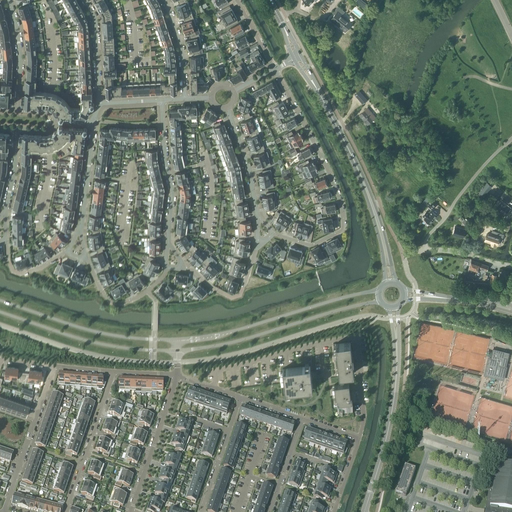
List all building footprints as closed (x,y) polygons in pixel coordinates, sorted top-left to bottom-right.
[(148,4),(151,8),(159,5),(156,0),(155,0),(148,4)] [(176,6),(178,12),(190,8),(187,0),(184,0),(178,2),(179,5),(176,6)] [(356,0),(355,2),(365,10),(368,6),(360,0),(356,0)] [(66,7),(69,12),(80,7),(80,6),(79,6),(77,2),(66,7)] [(97,8),(99,12),(108,8),(106,3),(97,8)] [(19,8),(20,13),(29,11),(28,5),(19,8)] [(151,8),(152,13),(162,10),(161,10),(159,5),(151,8)] [(222,20),(234,14),(231,9),(229,6),(219,11),(223,19),(222,20)] [(69,12),(71,17),(82,12),(80,7),(69,12)] [(352,24),(341,15),(344,12),(338,7),(333,13),(335,14),(331,19),(346,31),(352,24)] [(100,12),(102,17),(112,14),(108,8),(99,12),(100,13),(100,12)] [(183,17),(184,19),(193,16),(190,8),(178,12),(180,18),(183,17)] [(154,19),(163,16),(162,10),(152,13),(154,18),(154,19)] [(71,17),(74,22),(85,17),(82,12),(71,17)] [(234,14),(222,20),(226,29),(238,22),(237,19),(234,14)] [(154,19),(155,24),(165,21),(163,16),(154,19)] [(182,23),(184,29),(196,25),(193,16),(184,19),(185,22),(182,23)] [(76,21),(79,26),(88,23),(84,17),(85,17),(74,22),(74,23),(76,21)] [(155,24),(157,30),(167,27),(165,21),(155,24)] [(229,29),(234,38),(244,32),(243,29),(240,23),(229,29)] [(189,34),(190,37),(199,34),(196,35),(193,26),(196,25),(184,29),(185,35),(189,34)] [(158,30),(159,35),(168,32),(167,27),(157,30),(158,30)] [(159,35),(161,40),(170,37),(168,32),(159,35)] [(187,40),(188,46),(201,43),(199,34),(190,37),(190,40),(187,40)] [(245,35),(236,40),(241,49),(250,44),(248,41),(249,41),(245,35)] [(161,40),(163,46),(172,43),(170,37),(161,40)] [(193,51),(194,54),(203,53),(201,43),(188,46),(190,52),(193,51)] [(190,57),(191,63),(203,63),(203,57),(200,57),(200,53),(203,53),(194,54),(194,57),(190,57)] [(115,54),(104,54),(104,59),(104,60),(104,63),(104,65),(105,70),(104,70),(105,76),(106,96),(112,96),(122,95),(121,85),(117,85),(117,87),(112,88),(111,76),(117,75),(116,69),(115,69),(114,62),(114,54),(115,54)] [(255,56),(257,61),(260,66),(266,63),(262,57),(262,58),(260,54),(255,56)] [(257,61),(249,65),(248,65),(252,71),(260,66),(257,61)] [(194,69),(195,72),(199,72),(201,72),(201,69),(204,68),(203,63),(191,63),(191,69),(194,69)] [(235,68),(237,71),(242,79),(241,80),(242,80),(247,77),(242,68),(240,65),(235,68)] [(165,83),(161,83),(161,93),(171,92),(171,93),(177,92),(176,72),(176,66),(166,67),(164,67),(164,73),(170,73),(171,84),(165,85),(165,83)] [(222,67),(210,70),(211,76),(215,75),(215,79),(222,78),(222,77),(221,77),(221,74),(224,73),(222,67)] [(242,79),(237,71),(237,72),(232,74),(233,76),(230,78),(229,78),(229,79),(236,83),(236,82),(241,80),(242,79)] [(195,72),(190,72),(191,83),(191,90),(191,92),(192,93),(194,93),(198,92),(197,92),(197,83),(197,80),(199,80),(199,77),(199,72),(195,72)] [(1,91),(0,91),(0,104),(1,104),(6,104),(11,105),(11,103),(14,104),(15,96),(11,96),(11,94),(12,94),(12,90),(11,90),(12,87),(12,85),(12,79),(3,79),(2,79),(2,85),(4,85),(4,86),(4,87),(4,88),(2,87),(2,90),(1,90),(1,91)] [(43,95),(36,94),(36,92),(33,92),(33,91),(34,87),(34,86),(36,86),(36,81),(27,80),(26,80),(26,87),(26,91),(25,91),(25,95),(25,98),(22,97),(21,105),(25,105),(25,106),(27,106),(29,107),(30,106),(31,106),(36,106),(38,106),(38,107),(40,107),(41,106),(43,107),(43,106),(44,106),(45,107),(46,107),(47,107),(48,107),(50,107),(50,108),(51,109),(52,108),(53,109),(54,111),(55,113),(56,113),(58,114),(59,116),(60,119),(63,119),(64,116),(70,117),(74,117),(86,118),(87,117),(88,116),(88,115),(88,114),(89,113),(91,108),(92,108),(92,107),(93,107),(94,107),(94,106),(94,105),(94,104),(93,104),(93,103),(92,103),(92,98),(92,92),(82,93),(82,102),(84,102),(84,106),(82,110),(70,109),(67,105),(66,106),(64,104),(65,103),(61,99),(60,100),(56,98),(57,97),(51,95),(51,96),(47,95),(47,94),(43,94),(43,95)] [(269,90),(275,101),(280,98),(279,96),(275,87),(272,81),(269,83),(270,86),(269,86),(271,89),(269,90)] [(203,83),(197,83),(197,92),(198,92),(204,91),(203,92),(204,92),(207,85),(207,84),(207,85),(203,85),(203,83)] [(261,95),(269,90),(271,89),(269,86),(270,86),(269,83),(265,84),(266,85),(257,89),(258,90),(252,93),(255,98),(261,95)] [(359,91),(355,95),(363,105),(368,101),(359,91)] [(239,100),(239,102),(251,106),(253,99),(250,95),(248,99),(241,97),(240,100),(239,100)] [(270,105),(274,113),(286,107),(283,102),(279,104),(278,101),(270,105)] [(251,106),(239,102),(238,105),(239,106),(238,108),(249,112),(251,106)] [(196,106),(191,107),(191,119),(197,119),(197,116),(200,116),(200,110),(196,110),(196,106)] [(170,118),(170,124),(180,124),(179,117),(185,117),(185,119),(186,119),(185,107),(178,107),(178,110),(169,111),(169,118),(170,118)] [(286,107),(274,113),(277,118),(289,112),(286,107)] [(201,118),(206,122),(213,111),(210,109),(210,110),(207,108),(201,118)] [(359,115),(367,125),(376,117),(367,108),(359,115)] [(213,111),(206,122),(211,125),(217,115),(215,113),(213,111)] [(252,115),(250,116),(244,118),(245,121),(241,122),(243,128),(255,123),(253,118),(252,115)] [(294,118),(283,123),(287,130),(298,124),(297,124),(298,123),(296,120),(295,121),(294,118)] [(213,128),(215,134),(226,129),(224,124),(221,125),(220,122),(214,124),(215,127),(213,128)] [(249,132),(250,135),(258,132),(255,123),(243,128),(245,133),(249,132)] [(28,135),(27,134),(25,134),(25,135),(23,135),(20,135),(19,137),(19,138),(19,140),(19,143),(23,143),(23,145),(22,145),(22,149),(22,152),(22,162),(31,163),(32,163),(32,156),(30,156),(30,153),(30,149),(32,150),(33,147),(40,148),(40,149),(44,149),(44,148),(48,148),(48,149),(54,147),(54,146),(58,145),(58,146),(63,142),(62,141),(65,138),(66,139),(68,137),(75,137),(73,152),(83,153),(84,148),(84,143),(85,143),(85,137),(86,133),(87,132),(87,131),(87,130),(86,130),(86,129),(85,129),(84,129),(83,129),(83,130),(73,129),(69,129),(63,129),(62,125),(59,125),(58,128),(57,130),(55,131),(54,131),(53,132),(53,133),(52,134),(52,135),(51,135),(50,134),(48,135),(48,136),(47,136),(45,136),(43,136),(42,136),(41,136),(39,136),(39,135),(37,135),(36,136),(35,136),(30,135),(28,135)] [(100,129),(100,136),(110,137),(110,138),(116,138),(117,128),(110,128),(110,131),(100,129)] [(215,134),(217,139),(228,135),(226,129),(215,134)] [(288,143),(302,136),(300,133),(299,134),(298,131),(293,134),(291,131),(285,135),(289,142),(288,143)] [(247,139),(249,145),(261,140),(259,135),(257,136),(256,133),(258,132),(250,135),(251,138),(247,139)] [(0,159),(7,160),(8,160),(8,154),(8,153),(8,152),(8,149),(9,149),(9,145),(9,143),(12,143),(13,136),(9,136),(9,134),(4,134),(0,134),(0,159)] [(219,144),(231,140),(230,137),(229,137),(228,135),(217,139),(218,139),(220,144),(219,144)] [(302,136),(288,143),(291,148),(304,141),(302,139),(303,139),(302,136)] [(219,144),(221,150),(232,145),(231,143),(232,143),(231,140),(219,144)] [(255,149),(256,152),(264,149),(261,140),(249,145),(251,151),(255,149)] [(221,150),(223,155),(234,151),(232,146),(232,145),(221,150)] [(311,150),(309,147),(299,153),(300,155),(297,156),(300,161),(313,154),(312,153),(313,153),(311,149),(311,150)] [(254,159),(255,162),(269,157),(267,152),(265,152),(264,149),(256,152),(258,151),(259,154),(253,156),(254,159)] [(223,155),(224,160),(236,156),(234,151),(223,155)] [(226,166),(238,162),(236,156),(224,160),(225,161),(227,160),(229,165),(226,166)] [(269,157),(255,162),(256,165),(257,165),(257,168),(263,165),(264,168),(271,166),(268,158),(269,157)] [(313,161),(309,163),(308,160),(298,165),(302,173),(316,166),(314,163),(314,164),(313,161)] [(174,169),(185,166),(184,161),(185,161),(173,164),(174,164),(175,169),(174,169)] [(226,166),(228,171),(240,167),(238,162),(226,166)] [(316,166),(302,173),(305,178),(317,172),(316,169),(317,169),(316,166)] [(148,175),(160,172),(158,167),(159,167),(148,169),(149,169),(150,174),(148,175)] [(228,171),(229,176),(241,174),(240,167),(228,171)] [(258,175),(259,181),(272,178),(271,170),(262,171),(263,174),(258,175)] [(148,175),(149,181),(162,178),(162,177),(161,178),(160,172),(148,175)] [(149,181),(151,186),(163,183),(162,178),(149,181)] [(272,178),(259,181),(260,186),(265,186),(265,189),(274,187),(272,178)] [(314,185),(316,190),(327,185),(324,178),(316,182),(317,184),(314,185)] [(178,184),(179,189),(191,187),(190,181),(178,184)] [(487,183),(479,193),(483,196),(491,186),(487,183)] [(179,189),(180,195),(193,194),(191,187),(179,189)] [(236,198),(236,201),(242,200),(242,197),(245,196),(244,191),(232,193),(233,198),(236,198)] [(328,191),(317,194),(318,196),(313,198),(314,203),(331,198),(330,197),(331,197),(330,194),(329,194),(328,191)] [(262,197),(263,203),(276,201),(274,192),(266,193),(267,196),(262,197)] [(500,198),(507,204),(511,199),(504,193),(500,198)] [(67,206),(67,208),(72,209),(72,206),(76,207),(77,201),(66,200),(68,200),(67,206)] [(234,205),(235,210),(248,208),(247,202),(243,203),(242,200),(236,201),(237,204),(234,205)] [(436,205),(429,200),(425,204),(432,210),(436,205)] [(276,201),(263,203),(264,209),(269,208),(269,211),(275,210),(275,207),(277,206),(276,201)] [(336,211),(335,204),(323,206),(323,208),(321,209),(322,214),(336,211)] [(235,210),(237,219),(245,218),(245,215),(249,214),(248,208),(235,210)] [(275,226),(278,227),(286,214),(281,211),(280,213),(277,212),(274,217),(276,218),(273,223),(275,225),(275,226)] [(437,216),(431,211),(429,213),(426,211),(423,215),(426,217),(424,219),(430,224),(437,216)] [(90,215),(89,221),(102,223),(101,223),(101,217),(100,217),(101,214),(94,213),(94,216),(90,215)] [(286,214),(278,227),(280,229),(281,228),(283,230),(286,225),(289,226),(293,219),(286,214)] [(237,223),(238,228),(251,227),(250,221),(246,222),(245,218),(237,219),(239,219),(240,222),(237,223)] [(318,224),(323,223),(324,232),(333,230),(331,218),(317,221),(318,224)] [(147,229),(161,229),(161,223),(156,223),(156,220),(150,219),(150,223),(149,223),(149,229),(147,229)] [(93,228),(92,232),(101,232),(102,223),(89,221),(88,227),(93,228)] [(296,236),(299,237),(304,223),(303,225),(295,222),(293,228),(296,229),(294,234),(297,235),(296,236)] [(304,223),(299,237),(302,238),(303,237),(305,238),(307,232),(310,233),(313,225),(304,223)] [(251,227),(238,228),(238,229),(240,228),(241,237),(247,237),(247,234),(251,233),(251,227)] [(465,230),(464,229),(455,227),(452,235),(463,238),(465,230)] [(150,235),(149,238),(156,238),(156,235),(160,235),(161,229),(147,229),(147,235),(150,235)] [(485,234),(484,238),(485,239),(485,240),(492,243),(492,244),(496,245),(496,244),(497,244),(499,237),(502,238),(503,234),(492,231),(491,234),(487,233),(487,235),(485,234)] [(56,233),(52,237),(62,246),(66,242),(62,239),(65,236),(60,232),(58,234),(56,233)] [(88,236),(89,242),(102,240),(101,232),(92,232),(93,236),(88,236)] [(179,239),(176,241),(179,246),(188,240),(185,235),(185,234),(180,233),(179,239)] [(50,243),(48,245),(52,250),(54,247),(58,250),(62,246),(52,237),(48,241),(50,243)] [(25,238),(13,238),(13,239),(13,244),(18,244),(18,247),(24,247),(24,244),(25,244),(25,238)] [(147,238),(147,247),(160,247),(160,241),(156,241),(156,238),(149,238),(147,238)] [(327,243),(328,245),(329,247),(326,248),(329,254),(332,253),(331,250),(340,245),(341,245),(340,245),(337,238),(334,240),(334,239),(333,239),(330,241),(327,243)] [(236,241),(235,247),(250,250),(250,246),(249,246),(250,244),(244,243),(245,239),(239,239),(238,242),(236,241)] [(96,251),(102,249),(105,249),(104,246),(103,246),(102,240),(89,242),(90,248),(96,247),(96,251)] [(187,248),(189,251),(195,246),(194,247),(192,244),(191,245),(188,240),(179,246),(182,251),(187,248)] [(266,250),(272,257),(278,251),(281,254),(280,257),(284,258),(286,251),(282,250),(282,251),(281,249),(281,248),(277,243),(273,246),(272,245),(266,250)] [(48,245),(40,250),(46,259),(51,256),(48,252),(52,250),(48,245)] [(190,261),(192,263),(202,252),(202,251),(200,253),(196,249),(197,248),(195,246),(189,251),(192,254),(188,258),(190,260),(190,261)] [(160,247),(147,247),(147,253),(149,253),(149,256),(155,256),(155,253),(160,253),(160,247)] [(250,250),(235,247),(233,256),(242,257),(242,254),(248,255),(248,252),(249,253),(250,250)] [(312,251),(317,261),(323,258),(324,261),(328,259),(325,252),(322,253),(319,247),(312,251)] [(291,248),(290,248),(289,250),(289,252),(288,255),(287,256),(288,256),(291,257),(297,259),(296,263),(301,265),(304,256),(300,255),(301,253),(301,252),(302,252),(301,251),(298,250),(294,249),(291,248)] [(92,260),(94,262),(108,257),(106,251),(103,252),(102,249),(96,251),(98,254),(92,257),(93,259),(92,260)] [(46,259),(40,250),(32,255),(36,260),(38,259),(41,263),(46,259)] [(201,262),(203,264),(207,260),(209,258),(202,252),(192,263),(194,265),(195,264),(197,266),(201,262)] [(148,256),(144,264),(158,271),(159,268),(160,265),(154,263),(156,260),(148,256)] [(102,265),(103,268),(110,266),(107,257),(108,257),(94,262),(95,265),(96,265),(97,268),(102,265)] [(233,257),(230,266),(244,271),(245,268),(245,267),(246,265),(240,263),(241,260),(233,257)] [(15,262),(16,264),(15,264),(16,268),(17,268),(18,270),(29,266),(30,266),(29,266),(27,258),(16,262),(15,262)] [(203,273),(205,275),(216,264),(211,260),(210,262),(207,260),(203,264),(206,266),(202,270),(204,272),(203,273)] [(471,260),(468,269),(477,271),(479,272),(480,269),(486,271),(488,266),(471,260)] [(258,265),(255,272),(259,273),(259,274),(263,275),(267,276),(269,270),(272,271),(274,265),(265,262),(263,267),(258,265)] [(59,271),(69,275),(72,267),(69,265),(66,264),(62,263),(61,266),(58,264),(55,273),(58,274),(59,271)] [(158,271),(144,264),(144,265),(146,266),(143,274),(148,276),(149,273),(155,276),(156,273),(157,274),(158,271)] [(216,264),(205,275),(208,277),(210,278),(214,274),(217,276),(221,272),(214,266),(216,264)] [(99,276),(101,279),(113,274),(110,266),(103,268),(105,271),(99,273),(100,276),(99,276)] [(244,271),(230,266),(231,266),(228,275),(235,277),(236,274),(242,276),(243,273),(243,274),(244,271)] [(73,276),(72,279),(71,279),(81,283),(82,280),(87,282),(89,278),(84,276),(85,272),(75,268),(72,276),(73,276)] [(113,274),(101,279),(102,282),(103,282),(104,284),(108,283),(109,285),(115,283),(114,280),(117,279),(115,273),(113,274)] [(138,274),(133,277),(140,289),(142,287),(142,286),(144,285),(141,280),(144,278),(141,273),(138,275),(138,274)] [(176,274),(175,282),(186,284),(186,286),(189,286),(190,280),(187,280),(188,276),(176,274)] [(233,281),(235,278),(229,276),(228,279),(230,280),(231,281),(230,285),(228,284),(227,289),(228,289),(228,290),(228,291),(229,291),(234,293),(235,293),(235,292),(236,289),(236,288),(237,287),(238,283),(233,281)] [(140,289),(133,277),(132,277),(133,278),(126,282),(128,286),(129,287),(131,286),(134,291),(137,290),(140,289)] [(122,293),(126,291),(124,288),(128,286),(126,282),(123,278),(118,281),(120,285),(111,290),(113,293),(112,294),(114,297),(115,296),(115,297),(119,295),(120,295),(122,293)] [(199,284),(196,288),(193,286),(189,290),(192,292),(194,290),(202,298),(207,292),(205,289),(204,289),(202,286),(202,287),(199,284)] [(162,285),(155,291),(160,296),(164,300),(170,294),(173,290),(168,285),(164,288),(162,285)] [(335,344),(336,349),(339,375),(354,373),(353,363),(354,363),(354,359),(353,355),(353,352),(351,352),(350,342),(335,344)] [(486,374),(498,377),(503,378),(509,353),(493,349),(490,359),(489,358),(486,374)] [(313,388),(311,372),(310,366),(282,369),(285,392),(313,388)] [(19,381),(22,382),(23,374),(17,374),(18,368),(12,367),(11,378),(20,379),(19,381)] [(23,374),(22,382),(22,383),(25,383),(26,382),(34,383),(35,381),(36,371),(30,370),(29,375),(23,374)] [(334,385),(337,407),(338,416),(352,414),(351,404),(353,404),(352,400),(352,396),(351,393),(350,393),(349,383),(334,385)] [(184,400),(192,403),(197,390),(191,388),(188,395),(186,394),(184,400)] [(197,390),(192,403),(198,405),(202,393),(197,391),(197,390)] [(53,393),(51,399),(61,402),(63,397),(53,393)] [(203,407),(208,395),(202,393),(198,405),(203,407)] [(209,409),(210,407),(213,397),(208,395),(203,407),(209,409)] [(1,407),(6,409),(9,399),(4,397),(1,407)] [(215,411),(219,399),(213,397),(210,407),(209,409),(215,411)] [(6,409),(11,411),(14,401),(9,399),(6,409)] [(51,399),(50,404),(59,407),(61,402),(51,399)] [(220,413),(225,401),(219,399),(215,411),(220,413)] [(81,405),(82,406),(82,405),(93,409),(95,404),(83,400),(81,405)] [(11,411),(16,413),(19,403),(14,401),(11,411)] [(225,401),(220,413),(226,415),(229,407),(231,408),(233,403),(225,401)] [(113,402),(111,408),(123,412),(124,413),(127,404),(121,402),(120,405),(113,402)] [(16,413),(21,414),(24,404),(19,403),(16,413)] [(24,404),(21,414),(26,416),(30,406),(24,404)] [(50,404),(48,409),(58,412),(59,407),(50,404)] [(82,405),(82,406),(81,411),(91,414),(93,409),(82,405)] [(240,415),(246,417),(248,409),(243,407),(240,415)] [(123,412),(111,408),(109,414),(115,416),(114,419),(121,421),(122,418),(121,418),(123,412)] [(48,409),(46,414),(56,417),(58,412),(48,409)] [(140,418),(141,419),(141,418),(152,422),(154,417),(146,414),(147,411),(142,409),(141,412),(142,412),(140,418)] [(246,417),(251,419),(254,411),(248,409),(246,417)] [(81,411),(79,416),(90,419),(91,414),(81,411)] [(251,419),(256,421),(259,412),(254,411),(251,419)] [(256,421),(261,423),(264,414),(259,412),(256,421)] [(46,414),(44,419),(54,423),(56,417),(46,414)] [(261,423),(266,424),(269,416),(264,414),(261,423)] [(79,416),(77,421),(88,424),(90,419),(79,416)] [(266,424),(271,426),(274,418),(269,416),(266,424)] [(141,418),(141,419),(139,424),(137,423),(136,426),(143,429),(144,426),(150,428),(152,422),(141,418)] [(271,426),(276,428),(279,419),(274,418),(271,426)] [(44,419),(43,424),(52,428),(54,423),(44,419)] [(180,421),(179,425),(190,429),(193,422),(193,423),(193,422),(187,420),(186,419),(185,423),(180,421)] [(276,428),(281,430),(284,421),(279,419),(276,428)] [(74,426),(75,426),(86,430),(88,424),(77,421),(76,420),(74,426)] [(106,421),(104,426),(116,430),(116,431),(118,431),(121,422),(115,420),(114,423),(106,421)] [(281,430),(286,431),(289,423),(284,421),(281,430)] [(289,423),(286,431),(292,433),(295,425),(289,423)] [(43,424),(41,429),(51,433),(52,428),(43,424)] [(182,431),(181,434),(188,437),(188,436),(190,429),(179,425),(177,425),(176,429),(182,431)] [(237,425),(236,430),(244,433),(246,428),(237,425)] [(75,426),(74,431),(84,435),(86,430),(75,426)] [(116,430),(104,426),(103,432),(110,434),(109,437),(115,439),(116,436),(115,436),(116,431),(116,430)] [(135,431),(134,436),(145,440),(147,435),(141,433),(142,430),(138,428),(137,431),(135,431)] [(303,441),(309,443),(313,431),(305,428),(304,433),(306,433),(303,441)] [(41,429),(39,434),(49,438),(51,433),(41,429)] [(236,430),(234,435),(242,438),(244,439),(246,434),(244,433),(236,430)] [(74,431),(72,436),(83,440),(84,435),(74,431)] [(208,433),(206,438),(217,442),(220,432),(217,431),(215,436),(208,433)] [(309,443),(315,445),(319,433),(313,431),(309,443)] [(315,445),(320,447),(324,435),(319,433),(315,445)] [(39,434),(37,439),(47,443),(49,438),(39,434)] [(174,435),(172,440),(187,445),(189,437),(188,436),(188,437),(181,434),(180,437),(174,435)] [(234,435),(232,440),(241,443),(242,438),(234,435)] [(320,447),(326,449),(330,437),(324,435),(320,447)] [(72,436),(70,441),(81,445),(83,440),(72,436)] [(134,436),(132,436),(129,444),(136,447),(137,444),(144,446),(145,440),(134,436)] [(326,449),(332,451),(336,439),(330,437),(326,449)] [(206,438),(204,443),(215,447),(216,447),(215,447),(216,445),(217,442),(206,438)] [(47,443),(37,439),(35,445),(45,448),(47,443)] [(100,439),(98,445),(110,449),(112,443),(113,444),(114,441),(108,439),(107,442),(100,439)] [(280,439),(278,445),(286,448),(288,442),(280,439)] [(332,451),(337,453),(342,440),(341,440),(341,441),(336,439),(332,451)] [(187,445),(172,440),(170,444),(177,446),(176,449),(184,452),(187,445)] [(232,440),(230,445),(239,448),(239,449),(241,449),(243,444),(241,443),(232,440)] [(342,440),(337,453),(345,456),(347,450),(345,449),(348,442),(342,440)] [(70,441),(68,446),(79,450),(81,445),(70,441)] [(204,443),(203,449),(214,452),(213,452),(214,450),(215,447),(204,443)] [(110,449),(98,445),(96,450),(104,453),(103,456),(108,458),(111,449),(110,449)] [(230,445),(229,451),(237,454),(239,449),(239,448),(230,445)] [(278,445),(276,450),(284,453),(286,448),(278,445)] [(68,446),(67,446),(65,452),(66,452),(65,455),(72,457),(73,454),(77,456),(79,450),(68,446)] [(129,446),(126,454),(139,459),(141,453),(134,451),(135,448),(129,446)] [(0,458),(0,459),(5,461),(8,451),(3,449),(0,458)] [(214,452),(203,449),(201,453),(201,454),(212,458),(214,452)] [(276,450),(274,455),(283,458),(284,453),(276,450)] [(8,451),(5,461),(10,463),(14,453),(8,451)] [(33,451),(32,456),(41,459),(43,454),(33,451)] [(229,451),(227,456),(235,459),(235,458),(237,454),(229,451)] [(139,459),(126,454),(123,463),(129,465),(130,462),(137,464),(139,459)] [(167,455),(165,459),(178,464),(181,457),(182,456),(174,454),(173,457),(167,455)] [(274,455),(272,460),(281,463),(283,458),(274,455)] [(32,456),(30,461),(40,465),(41,459),(32,456)] [(227,456),(225,461),(235,464),(237,459),(235,458),(235,459),(227,456)] [(170,466),(169,469),(176,471),(177,472),(180,464),(178,464),(165,459),(164,464),(170,466)] [(293,468),(303,472),(303,471),(305,466),(299,464),(301,460),(297,459),(294,468),(293,468)] [(272,460),(271,465),(279,468),(281,463),(272,460)] [(30,461),(28,466),(38,470),(40,465),(30,461)] [(235,464),(225,461),(223,466),(234,470),(235,464)] [(92,463),(90,468),(102,472),(104,467),(105,467),(106,464),(100,462),(99,465),(92,463)] [(196,468),(198,468),(207,471),(209,466),(198,462),(198,463),(196,468)] [(511,511),(511,464),(497,462),(494,477),(490,476),(485,509),(486,510),(485,511),(511,511)] [(59,470),(60,470),(71,474),(73,468),(61,464),(59,470)] [(271,465),(269,470),(277,473),(279,468),(271,465)] [(396,493),(399,494),(401,495),(406,496),(407,493),(409,487),(411,481),(415,469),(405,465),(396,493)] [(28,466),(26,471),(36,475),(38,470),(28,466)] [(323,467),(321,474),(336,479),(337,475),(331,473),(332,470),(331,470),(323,467)] [(102,472),(90,468),(88,474),(94,476),(93,479),(100,481),(101,478),(100,477),(102,472)] [(198,468),(196,473),(205,476),(206,473),(206,471),(207,472),(207,471),(198,468)] [(292,473),(292,474),(303,477),(304,472),(303,471),(303,472),(293,468),(292,471),(293,472),(292,474),(292,473)] [(121,472),(119,477),(131,482),(133,476),(127,474),(128,471),(121,469),(120,472),(121,472)] [(162,470),(160,474),(173,478),(176,471),(169,469),(168,472),(162,470)] [(269,470),(267,469),(265,475),(276,478),(277,473),(269,470)] [(60,470),(58,475),(69,479),(71,474),(60,470)] [(222,470),(220,476),(230,479),(232,474),(222,470)] [(26,471),(24,476),(34,480),(36,475),(26,471)] [(194,472),(193,478),(204,482),(205,479),(204,478),(205,476),(205,477),(205,476),(196,473),(194,472)] [(165,481),(164,483),(171,486),(173,478),(160,474),(159,478),(165,481)] [(290,478),(290,479),(301,482),(303,477),(292,474),(291,477),(291,479),(290,478)] [(321,474),(318,482),(327,485),(328,482),(334,484),(336,479),(321,474)] [(58,475),(57,480),(67,484),(69,479),(58,475)] [(34,480),(24,476),(23,482),(33,485),(34,480)] [(220,476),(218,481),(227,484),(228,479),(230,479),(220,476)] [(131,482),(119,477),(117,483),(116,483),(115,486),(121,488),(122,485),(129,487),(131,482)] [(193,478),(191,483),(202,487),(203,484),(202,483),(203,482),(204,482),(193,478)] [(301,482),(290,479),(288,484),(299,488),(299,487),(301,482)] [(57,480),(55,485),(66,489),(67,484),(57,480)] [(218,481),(216,486),(225,489),(227,484),(218,481)] [(85,483),(83,489),(95,493),(97,487),(98,488),(99,484),(93,482),(92,485),(85,483)] [(318,482),(316,489),(329,494),(329,493),(330,489),(326,488),(327,485),(318,482)] [(158,485),(157,489),(168,493),(170,494),(172,486),(171,486),(164,483),(163,486),(158,485)] [(189,488),(191,489),(200,492),(201,489),(201,487),(202,487),(191,483),(189,488)] [(260,490),(262,490),(271,493),(272,488),(262,484),(260,490)] [(66,489),(55,485),(53,491),(64,494),(66,489)] [(216,486),(215,491),(223,494),(225,489),(216,486)] [(115,492),(114,497),(125,501),(127,495),(124,495),(125,491),(114,488),(113,491),(115,492)] [(95,493),(83,489),(81,494),(87,496),(86,499),(93,502),(94,498),(93,498),(95,493)] [(160,495),(159,498),(166,501),(168,493),(157,489),(155,494),(160,495)] [(191,489),(189,493),(189,494),(198,497),(199,494),(199,492),(200,492),(191,489)] [(329,494),(316,489),(313,496),(313,497),(322,500),(323,497),(329,499),(331,494),(329,493),(329,494)] [(262,490),(260,495),(269,498),(271,493),(262,490)] [(215,491),(213,496),(221,499),(223,494),(215,491)] [(285,492),(283,498),(294,501),(296,497),(296,496),(285,492)] [(189,494),(189,493),(187,493),(185,498),(192,500),(191,502),(195,504),(198,497),(189,494)] [(17,507),(21,495),(15,494),(13,499),(14,499),(12,505),(17,507)] [(17,507),(23,508),(26,497),(21,495),(17,507)] [(260,495),(258,500),(267,503),(269,498),(260,495)] [(114,497),(111,496),(109,502),(114,504),(113,507),(119,509),(120,506),(123,507),(125,501),(114,497)] [(213,496),(211,501),(220,504),(221,499),(213,496)] [(23,508),(28,509),(31,498),(26,497),(23,508)] [(28,509),(33,511),(36,499),(31,498),(28,509)] [(151,499),(150,504),(161,507),(163,504),(164,504),(166,501),(159,498),(158,501),(151,499)] [(283,500),(282,503),(291,506),(293,507),(294,501),(283,498),(284,498),(283,500)] [(33,511),(37,511),(38,511),(41,502),(36,500),(36,499),(33,511)] [(267,503),(258,500),(257,505),(265,508),(267,503)] [(211,501),(209,506),(218,509),(220,504),(211,501)] [(311,502),(309,509),(318,511),(324,511),(325,509),(319,507),(320,504),(312,501),(311,502)] [(38,511),(43,511),(46,503),(41,502),(38,511)] [(43,511),(49,511),(52,504),(46,503),(43,511)] [(281,505),(280,508),(289,511),(291,506),(282,503),(281,503),(282,503),(281,505)]
